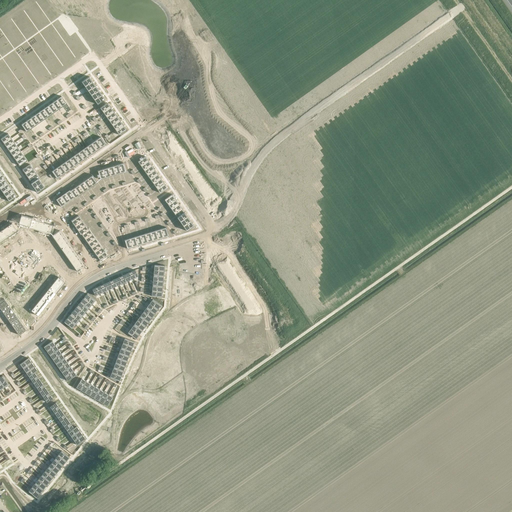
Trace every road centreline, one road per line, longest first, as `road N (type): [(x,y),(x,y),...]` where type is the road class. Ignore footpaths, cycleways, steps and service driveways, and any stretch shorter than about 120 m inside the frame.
road 1 (track): [(511,185),(57,511)]
road 2 (residential): [(215,228),(267,148),(471,0)]
road 3 (residential): [(0,120),(96,59),(215,228)]
road 4 (residential): [(215,228),(94,276),(44,333),(0,365)]
